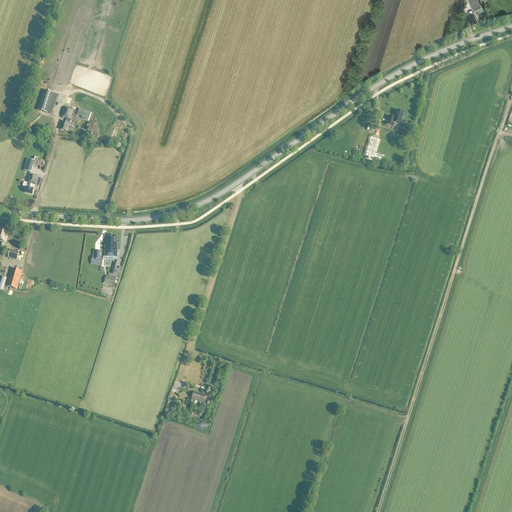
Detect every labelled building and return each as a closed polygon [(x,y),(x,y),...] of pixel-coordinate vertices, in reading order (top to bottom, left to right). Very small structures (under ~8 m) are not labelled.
[(468,0),(474,12),(482,8),(477,0),(468,0)] [(471,26),(478,23),(473,13),(466,16),(471,26)] [(459,29),(465,26),(462,19),(456,22),(459,29)] [(58,95),(43,91),(37,111),(52,115),(58,95)] [(70,125),(71,121),(70,121),(74,111),(64,107),(61,118),(67,120),(66,123),(63,122),(61,131),(66,132),(69,124),(70,125)] [(389,118),(387,126),(393,128),(394,124),(400,126),(404,114),(397,112),(394,119),(389,118)] [(383,144),(373,141),(368,160),(372,161),(371,164),(376,166),(377,164),(383,165),(384,160),(379,158),(383,144)] [(35,167),(37,159),(35,158),(34,162),(27,160),(23,172),(29,173),(27,184),(25,183),(24,184),(23,187),(24,188),(26,189),(25,193),(32,195),(34,190),(33,190),(34,186),(37,186),(39,178),(32,176),(31,174),(33,167),(35,167)] [(9,230),(10,227),(2,225),(1,230),(0,229),(0,242),(6,244),(10,230),(9,230)] [(117,258),(117,243),(116,243),(116,237),(106,236),(106,244),(104,244),(104,257),(117,258)] [(17,260),(19,253),(10,251),(8,257),(17,260)] [(102,267),(103,260),(92,257),(91,264),(102,267)] [(21,271),(11,268),(6,286),(17,289),(21,271)] [(105,284),(115,286),(117,278),(107,276),(105,284)] [(203,395),(194,393),(192,400),(204,404),(207,396),(203,394),(203,395)]
